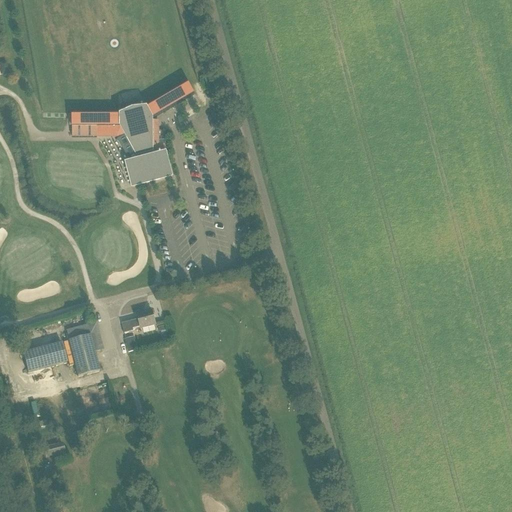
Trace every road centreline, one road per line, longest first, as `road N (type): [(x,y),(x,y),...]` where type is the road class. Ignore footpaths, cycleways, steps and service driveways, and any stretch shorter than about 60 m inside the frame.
road 1 (unclassified): [(283,268),(209,0)]
road 2 (track): [(349,511),(283,268)]
